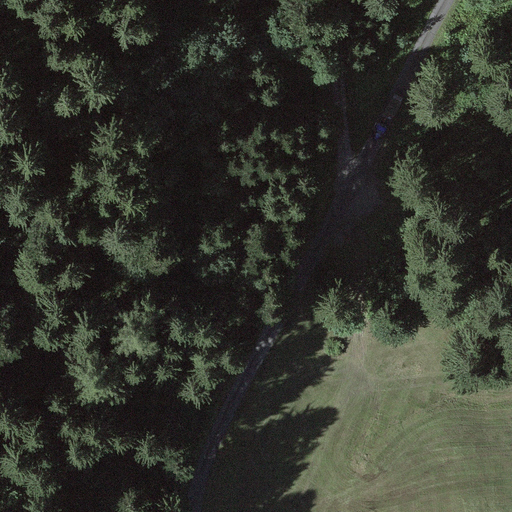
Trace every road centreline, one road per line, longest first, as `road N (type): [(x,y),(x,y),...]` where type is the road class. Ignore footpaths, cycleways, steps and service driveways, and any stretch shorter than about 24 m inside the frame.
road 1 (track): [(194,511),(233,400),(352,182)]
road 2 (track): [(352,182),(447,0)]
